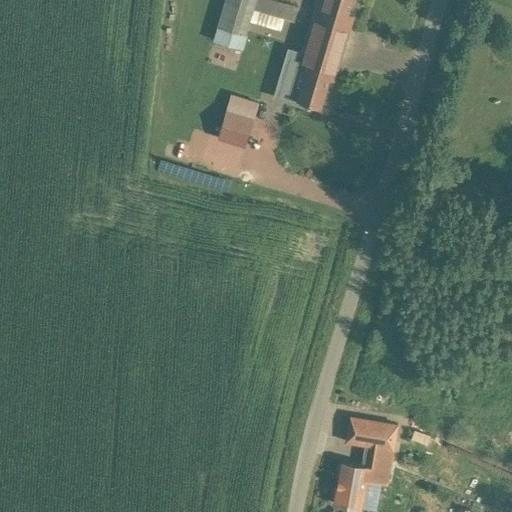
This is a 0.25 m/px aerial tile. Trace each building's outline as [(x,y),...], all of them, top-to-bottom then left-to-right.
[(253,7),(229,0),(225,0),(214,40),(241,48),(253,7)] [(317,0),(311,24),(327,29),(329,23),(349,29),(353,14),(348,13),(351,0),(317,0)] [(327,29),(311,24),(301,55),(292,52),(280,94),(301,100),(320,106),(329,77),(334,79),(349,29),(329,23),(327,29)] [(465,46),(457,78),(473,83),(481,51),(465,46)] [(220,137),(243,144),(250,122),(227,115),(220,137)] [(161,144),(154,169),(175,175),(182,150),(161,144)] [(346,440),(370,444),(393,448),(397,423),(350,415),(346,440)] [(335,502),(361,506),(366,478),(387,482),(393,448),(370,444),(367,464),(343,460),(335,502)]
